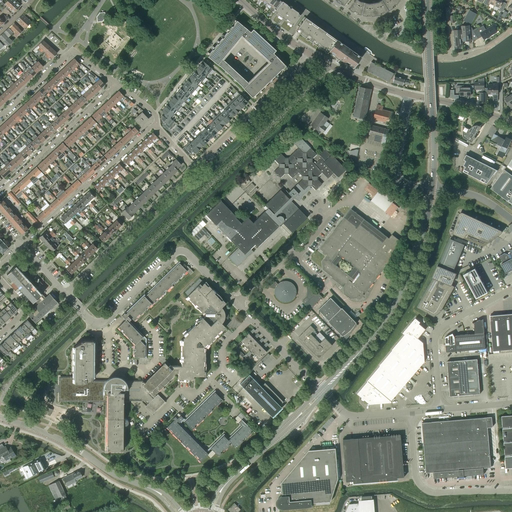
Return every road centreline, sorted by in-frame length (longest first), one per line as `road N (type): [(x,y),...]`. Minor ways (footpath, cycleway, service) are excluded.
road 1 (tertiary): [(323,390),(395,302),(432,189)]
road 2 (residential): [(237,303),(176,251),(99,323),(64,293)]
road 3 (tertiary): [(432,189),(428,0)]
road 4 (residential): [(151,122),(21,247)]
road 5 (residential): [(64,293),(192,166)]
road 6 (tertiary): [(323,390),(220,486),(208,511)]
road 7 (unclassified): [(152,489),(0,417)]
road 8 (unclassified): [(410,413),(418,484),(435,493),(511,490)]
road 9 (residential): [(440,410),(435,335),(511,289)]
road 10 (tertiary): [(216,511),(227,487),(323,390)]
road 11 (residential): [(192,166),(308,53)]
road 12 (residential): [(117,84),(0,195)]
road 13 (residential): [(170,402),(180,391),(197,391),(222,366),(224,344),(250,317)]
road 14 (unclassified): [(408,94),(397,174),(408,186),(432,189)]
